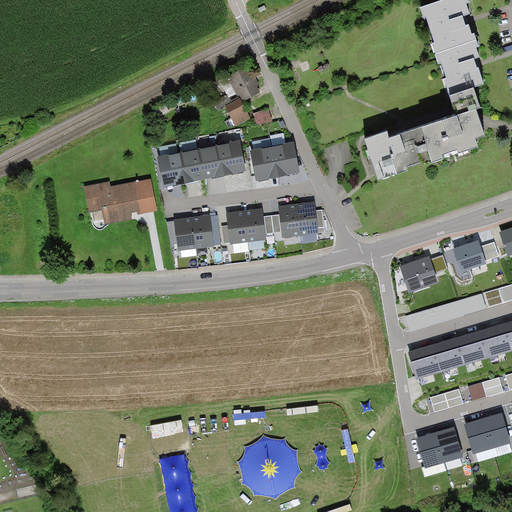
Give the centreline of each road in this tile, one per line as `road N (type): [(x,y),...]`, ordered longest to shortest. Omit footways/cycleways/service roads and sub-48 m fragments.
road 1 (residential): [(0,290),(191,282),(351,254)]
road 2 (residential): [(235,0),(322,186)]
road 3 (residential): [(396,344),(410,426),(511,396)]
road 4 (residential): [(322,186),(172,204)]
road 5 (residential): [(379,248),(511,206)]
road 6 (residential): [(511,309),(396,344)]
